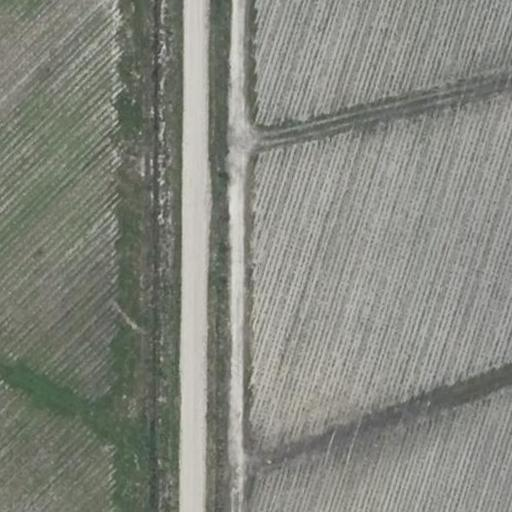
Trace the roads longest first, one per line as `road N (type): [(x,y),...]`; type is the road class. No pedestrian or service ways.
road 1 (track): [(196,511),(201,0)]
road 2 (track): [(196,498),(511,380)]
road 3 (track): [(200,152),(511,74)]
